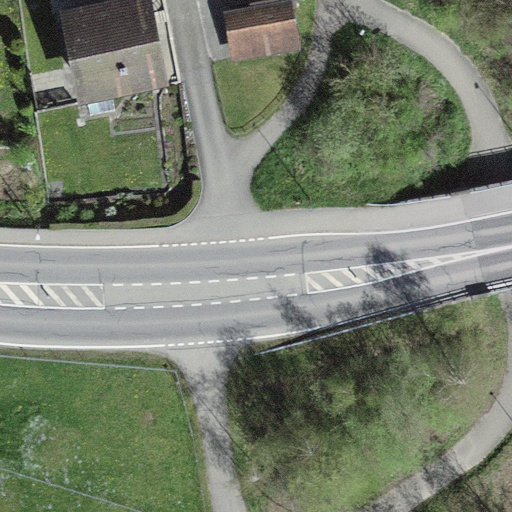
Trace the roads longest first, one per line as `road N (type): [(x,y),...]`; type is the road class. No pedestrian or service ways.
road 1 (primary): [(0,299),(105,303),(511,245)]
road 2 (track): [(360,0),(457,70),(483,113),(511,244)]
road 3 (track): [(212,195),(297,105),(323,52),(330,0)]
road 4 (track): [(234,511),(193,293)]
road 5 (track): [(511,392),(486,437),(382,511)]
